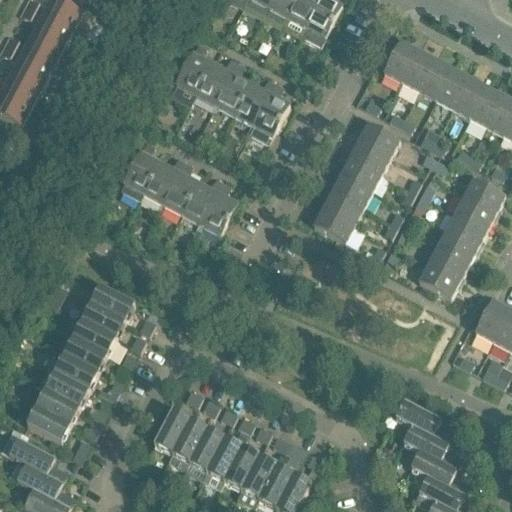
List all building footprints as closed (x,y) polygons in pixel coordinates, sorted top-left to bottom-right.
[(95,0),(70,0),(90,10),(95,0)] [(249,5),(251,0),(225,0),(224,4),(244,15),(249,5)] [(251,0),(249,5),(265,13),(263,17),(266,19),(275,0),(251,0)] [(275,0),(266,19),(269,20),(271,16),(287,25),(300,0),(275,0)] [(300,0),(287,25),(303,34),(301,37),(305,39),(325,0),(300,0)] [(334,0),(325,0),(305,39),(303,43),(321,53),(343,13),(331,6),(334,0)] [(74,40),(75,38),(85,43),(97,21),(86,15),(83,20),(52,4),(47,15),(41,12),(36,20),(74,40)] [(36,20),(26,15),(21,24),(38,32),(32,42),(64,59),(74,40),(36,20)] [(10,45),(6,53),(22,61),(54,78),(64,59),(32,42),(26,54),(10,45)] [(401,49),(384,80),(401,89),(418,58),(401,49)] [(200,51),(175,97),(172,102),(192,113),(197,103),(198,104),(214,72),(203,65),(208,55),(200,51)] [(22,61),(6,53),(1,63),(17,72),(12,81),(44,97),(54,78),(22,61)] [(419,98),(435,67),(418,58),(401,89),(419,98)] [(198,104),(213,112),(211,116),(214,118),(239,71),(230,67),(225,77),(214,72),(198,104)] [(436,107),(452,76),(435,67),(419,98),(436,107)] [(214,118),(216,119),(219,115),(235,123),(252,91),(241,85),(246,75),(239,71),(214,118)] [(453,117),(470,85),(452,76),(436,107),(453,117)] [(0,88),(0,98),(34,116),(44,97),(12,81),(6,92),(0,88)] [(470,126),(487,94),(470,85),(453,117),(470,126)] [(251,132),(249,136),(252,138),(277,91),(269,87),(263,97),(252,91),(235,123),(251,132)] [(277,91),(252,138),(250,143),(269,153),(291,112),(279,105),(284,95),(277,91)] [(487,135),(504,103),(487,94),(470,126),(487,135)] [(0,98),(0,123),(24,135),(34,116),(0,98)] [(504,144),(511,129),(511,107),(504,103),(487,135),(504,144)] [(378,121),(382,113),(370,107),(366,115),(378,121)] [(400,133),(404,125),(393,120),(389,128),(400,133)] [(404,125),(400,133),(412,139),(416,131),(404,125)] [(400,148),(369,132),(360,149),(391,165),(400,148)] [(429,157),(431,158),(436,149),(424,143),(420,152),(429,157)] [(351,166),(382,182),(391,165),(360,149),(351,166)] [(442,163),(447,154),(436,149),(431,158),(440,162),(442,163)] [(123,197),(124,197),(123,200),(140,209),(144,202),(145,203),(162,171),(150,164),(155,154),(147,150),(123,197)] [(462,156),(458,164),(469,169),(473,162),(462,156)] [(440,162),(431,158),(429,157),(422,170),(433,176),(438,167),(440,162)] [(473,162),(469,169),(480,175),(484,168),(473,162)] [(145,203),(161,211),(159,215),(162,217),(186,170),(178,166),(173,176),(162,171),(145,203)] [(342,183),(373,199),(382,182),(351,166),(342,183)] [(448,173),(438,167),(433,176),(443,182),(448,173)] [(162,217),(164,218),(167,214),(183,223),(200,191),(188,185),(194,174),(186,170),(162,217)] [(508,180),(496,173),(492,181),(504,188),(508,180)] [(333,200),(364,216),(373,199),(342,183),(333,200)] [(422,189),(415,185),(409,196),(416,201),(422,189)] [(183,223),(199,231),(197,235),(200,237),(225,190),(216,186),(211,196),(200,191),(183,223)] [(505,203),(474,187),(465,205),(498,223),(501,217),(498,216),(505,203)] [(200,237),(203,238),(205,234),(222,243),(238,211),(227,205),(232,194),(225,190),(200,237)] [(436,196),(428,192),(422,203),(430,207),(436,196)] [(403,207),(411,211),(416,201),(409,196),(403,207)] [(324,217),(355,234),(364,216),(333,200),(324,217)] [(416,214),(424,218),(430,207),(422,203),(416,214)] [(498,223),(465,205),(456,221),(487,238),(493,226),(496,228),(498,223)] [(315,234),(345,251),(355,234),(324,217),(315,234)] [(405,223),(397,219),(390,231),(398,235),(405,223)] [(487,238),(456,221),(447,238),(481,256),(484,251),(481,249),(487,238)] [(418,230),(410,226),(404,237),(412,241),(418,230)] [(385,241),(393,245),(398,235),(390,231),(385,241)] [(398,248),(406,252),(412,241),(404,237),(398,248)] [(481,256),(447,238),(438,255),(469,272),(475,260),(478,262),(481,256)] [(379,253),(372,264),(370,269),(378,274),(387,257),(379,253)] [(469,272),(438,255),(429,272),(463,290),(466,285),(463,284),(469,272)] [(392,260),(386,272),(383,276),(391,281),(400,264),(392,260)] [(463,290),(429,272),(419,290),(451,307),(458,294),(461,295),(463,290)] [(93,311),(127,330),(137,311),(103,292),(93,311)] [(491,308),(476,336),(475,340),(492,349),(508,317),(491,308)] [(127,330),(93,311),(84,329),(118,347),(127,330)] [(511,319),(508,317),(492,349),(509,358),(511,351),(511,319)] [(147,325),(141,337),(150,342),(156,330),(147,325)] [(118,347),(84,329),(75,346),(109,364),(118,347)] [(147,347),(138,342),(132,354),(141,359),(147,347)] [(109,364),(75,346),(66,363),(100,382),(109,364)] [(138,365),(129,360),(122,371),(132,376),(138,365)] [(65,365),(58,361),(49,377),(91,399),(100,382),(66,363),(65,365)] [(475,369),(463,363),(459,371),(471,377),(475,369)] [(493,389),(505,395),(511,381),(511,377),(501,372),(497,381),(493,389)] [(487,376),(483,384),(493,389),(497,381),(487,376)] [(39,396),(46,400),(47,398),(82,417),(91,399),(49,377),(39,396)] [(129,382),(119,377),(113,389),(123,394),(129,382)] [(110,394),(108,399),(101,395),(97,403),(113,411),(120,399),(110,394)] [(47,398),(46,400),(38,415),(73,434),(82,417),(47,398)] [(192,398),(187,407),(199,413),(204,404),(192,398)] [(407,406),(398,423),(414,431),(452,451),(457,440),(440,431),(443,425),(407,406)] [(209,407),(205,416),(216,422),(221,413),(209,407)] [(101,412),(99,416),(93,412),(89,421),(104,429),(111,417),(101,412)] [(29,432),(64,450),(73,434),(38,415),(29,432)] [(227,416),(222,425),(234,431),(239,422),(227,416)] [(157,452),(174,461),(192,427),(175,418),(157,452)] [(244,425),(239,434),(251,440),(256,431),(244,425)] [(174,461),(169,470),(186,479),(191,470),(192,470),(209,436),(192,427),(174,461)] [(102,434),(92,429),(86,441),(95,446),(102,434)] [(405,448),(422,457),(459,476),(465,465),(449,456),(452,451),(414,431),(405,448)] [(261,434),(257,443),(268,449),(273,440),(261,434)] [(192,470),(207,478),(209,479),(227,445),(209,436),(192,470)] [(21,445),(12,462),(28,471),(65,490),(71,480),(54,471),(58,464),(30,449),(32,444),(24,440),(21,445)] [(279,443),(274,452),(286,458),(291,449),(279,443)] [(236,450),(227,445),(209,479),(207,478),(202,488),(220,498),(225,488),(226,488),(244,454),(236,450)] [(92,452),(83,447),(73,466),(83,471),(92,452)] [(296,452),(291,461),(303,468),(308,458),(296,452)] [(244,497),(261,463),(244,454),(226,488),(244,497)] [(422,457),(413,474),(430,482),(467,501),(473,491),(456,482),(459,476),(422,457)] [(325,468),(313,461),(308,470),(320,477),(325,468)] [(261,506),(279,472),(261,463),(244,497),(261,506)] [(28,471),(19,487),(35,496),(66,511),(74,511),(78,505),(62,496),(65,490),(28,471)] [(271,511),(280,511),(296,481),(279,472),(261,506),(271,511)] [(296,481),(280,511),(303,511),(315,491),(296,481)] [(415,510),(418,511),(435,511),(438,507),(446,511),(472,511),(464,507),(467,501),(430,482),(415,510)] [(66,511),(35,496),(27,511),(66,511)]
